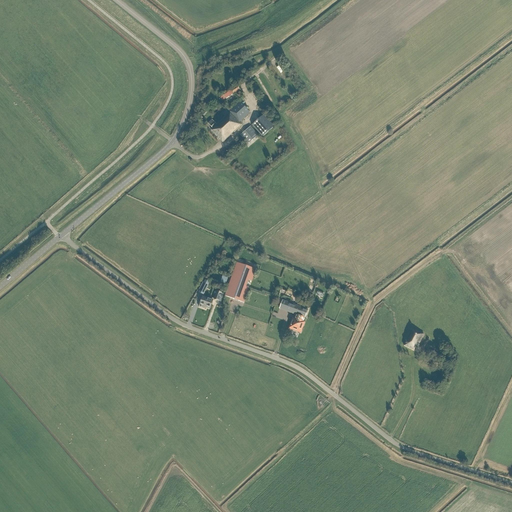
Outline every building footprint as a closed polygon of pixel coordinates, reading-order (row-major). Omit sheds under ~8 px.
[(231,90),(221,96),(224,100),(233,94),(239,90),(237,86),(231,90)] [(213,120),(209,124),(213,128),(211,130),(219,139),(220,139),(223,142),(229,138),(242,125),(240,122),(250,113),(240,102),(231,110),(229,108),(228,110),(230,112),(217,125),(213,120)] [(263,115),(251,125),(262,137),(274,127),(263,115)] [(251,127),(241,136),(248,144),(259,135),(251,127)] [(236,263),(225,296),(244,303),(249,288),(246,287),(248,280),(252,281),(256,270),(236,263)] [(205,280),(199,292),(203,295),(209,282),(205,280)] [(200,305),(199,307),(203,309),(204,307),(210,309),(213,300),(203,297),(200,305)] [(289,328),(300,333),(304,323),(303,322),(308,310),(282,301),(279,308),(295,315),(294,320),(292,319),(289,328)] [(406,342),(404,346),(414,352),(417,346),(417,347),(424,334),(416,330),(415,332),(411,330),(405,341),(406,342)] [(438,354),(428,349),(426,352),(436,357),(438,354)]
